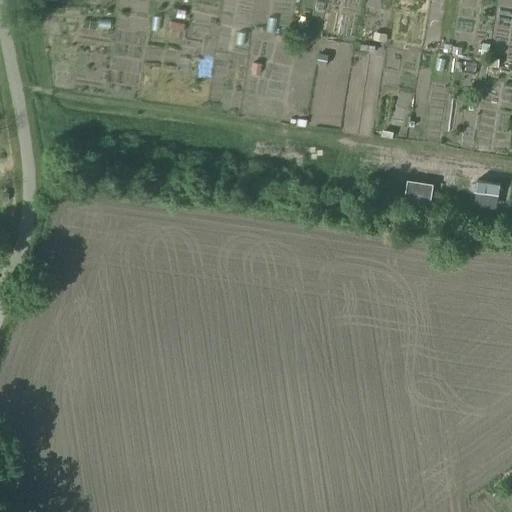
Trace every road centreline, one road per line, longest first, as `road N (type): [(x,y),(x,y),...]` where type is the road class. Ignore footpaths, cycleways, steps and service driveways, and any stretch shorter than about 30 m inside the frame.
road 1 (unclassified): [(62,115),(511,175)]
road 2 (unclassified): [(0,308),(23,245),(30,187),(0,15)]
